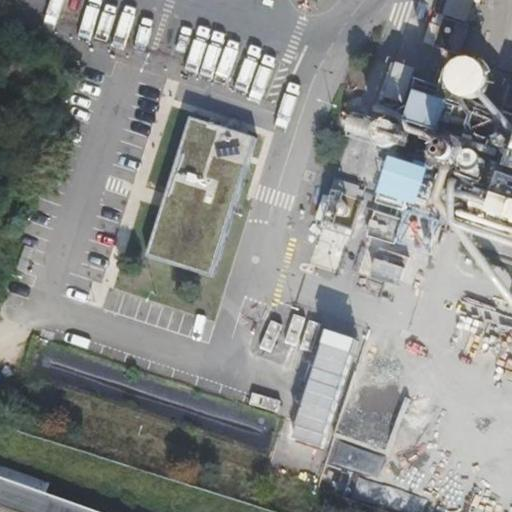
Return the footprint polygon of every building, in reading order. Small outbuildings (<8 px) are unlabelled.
[(450,0),(447,14),(472,20),(477,0),(450,0)] [(459,55),(468,26),(443,18),(433,47),(459,55)] [(450,136),(460,102),(419,89),(408,123),(450,136)] [(511,113),(504,111),(466,223),(471,224),(462,249),(511,265),(511,113)] [(261,142),(195,118),(155,256),(216,277),(261,142)] [(427,204),(438,170),(396,158),(385,191),(427,204)] [(337,273),(349,229),(326,222),(313,266),(337,273)] [(404,268),(378,258),(372,273),(399,283),(404,268)] [(356,337),(328,329),(294,441),(323,449),(356,337)] [(339,429),(339,436),(392,453),(399,431),(417,431),(421,418),(437,418),(437,417),(447,417),(470,424),(496,424),(505,397),(504,442),(511,417),(511,392),(350,391),(339,429)] [(269,447),(277,420),(220,403),(212,431),(269,447)] [(0,511),(92,511),(0,480),(0,511)]
